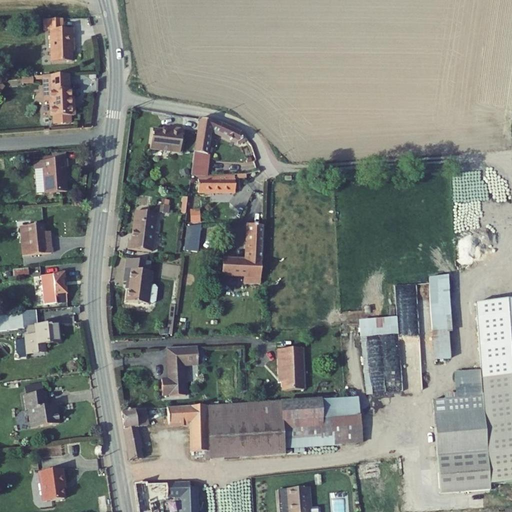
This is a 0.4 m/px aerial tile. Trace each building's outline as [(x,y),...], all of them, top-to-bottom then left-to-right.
[(73,46),(78,45),(77,31),(67,31),(67,21),(47,21),(48,32),(52,31),(54,66),(74,66),(73,46)] [(44,80),(46,116),(70,114),(70,103),(67,103),(67,95),(64,95),(63,80),(44,80)] [(201,118),(193,179),(199,179),(208,178),(211,157),(209,157),(212,136),(237,144),(245,133),(235,127),(225,124),(201,118)] [(152,129),(150,149),(180,153),(183,128),(168,126),(167,131),(152,129)] [(45,164),(47,197),(67,195),(66,178),(70,177),(69,162),(45,164)] [(208,178),(199,179),(200,193),(237,189),(236,175),(208,178)] [(169,214),(170,206),(158,206),(157,214),(169,214)] [(190,210),(191,224),(200,223),(200,209),(190,210)] [(241,269),(251,269),(251,279),(268,280),(270,218),(252,218),(251,256),(228,255),(227,269),(241,269)] [(132,235),(129,248),(157,251),(160,222),(139,220),(137,236),(132,235)] [(27,234),(29,252),(58,249),(57,237),(51,237),(49,222),(32,224),(32,234),(27,234)] [(200,227),(186,227),(186,246),(200,247),(200,227)] [(152,260),(128,257),(127,267),(125,281),(130,281),(128,300),(149,303),(149,302),(155,303),(157,302),(159,286),(157,285),(151,284),(153,270),(150,270),(152,260)] [(227,269),(227,277),(241,277),(241,269),(227,269)] [(46,297),(51,296),(65,294),(62,271),(42,273),(46,297)] [(416,287),(394,286),(394,302),(415,303),(416,287)] [(480,371),(481,380),(511,377),(511,301),(475,305),(480,371)] [(427,306),(427,304),(356,314),(358,330),(429,320),(432,349),(448,347),(444,305),(427,306)] [(9,317),(10,328),(35,325),(33,313),(9,317)] [(37,331),(40,348),(58,346),(57,338),(69,336),(68,327),(71,327),(70,318),(40,322),(41,330),(37,331)] [(270,372),(271,386),(292,385),(290,344),(265,345),(266,372),(270,372)] [(170,396),(170,397),(187,397),(186,367),(199,366),(199,348),(169,349),(170,380),(163,380),(163,396),(170,396)] [(363,368),(364,393),(402,391),(400,365),(363,368)] [(511,377),(481,380),(480,371),(454,373),(456,400),(433,402),(440,496),(490,492),(489,485),(511,482),(511,377)] [(29,409),(32,426),(58,422),(56,404),(47,405),(46,393),(23,396),(24,409),(29,409)] [(351,435),(345,397),(345,394),(281,399),(285,442),(351,435)] [(351,435),(361,434),(357,397),(352,397),(345,397),(351,435)] [(286,449),(285,442),(281,399),(250,402),(208,405),(211,448),(212,457),(286,449)] [(192,450),(211,448),(208,405),(186,407),(176,407),(177,425),(190,424),(192,450)] [(143,427),(156,426),(154,409),(143,410),(121,411),(128,457),(146,456),(143,427)] [(102,442),(92,443),(93,453),(103,452),(102,442)] [(67,455),(66,447),(35,449),(36,456),(67,455)] [(42,472),(46,503),(64,500),(62,483),(66,483),(64,469),(42,472)] [(309,511),(308,495),(310,495),(308,475),(285,477),(287,500),(288,500),(289,504),(286,504),(286,511),(309,511)] [(185,511),(196,511),(195,487),(191,487),(191,482),(150,484),(149,481),(131,481),(135,511),(155,511),(154,495),(184,495),(185,511)] [(318,497),(316,495),(310,495),(308,495),(309,511),(315,511),(317,511),(319,509),(318,497)] [(98,497),(98,511),(108,511),(108,497),(98,497)]
